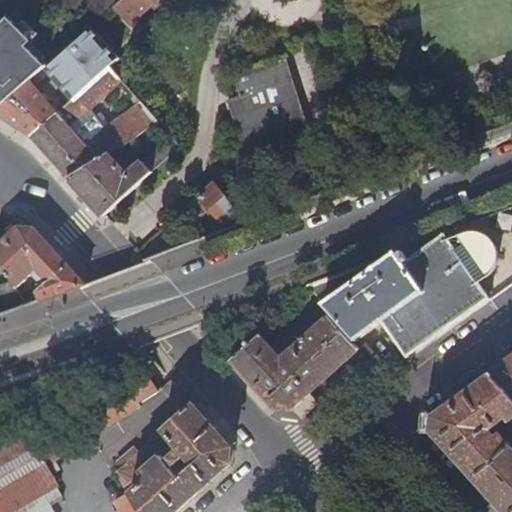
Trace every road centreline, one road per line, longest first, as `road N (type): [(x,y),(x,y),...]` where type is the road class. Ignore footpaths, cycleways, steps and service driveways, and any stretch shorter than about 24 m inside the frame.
road 1 (residential): [(25,167),(107,251),(289,476)]
road 2 (secondary): [(0,371),(193,304),(281,251)]
road 3 (secondary): [(281,251),(0,340)]
road 4 (secondary): [(281,251),(511,159)]
road 5 (residential): [(389,408),(511,324)]
road 6 (residential): [(480,511),(389,408)]
road 7 (residential): [(289,476),(389,408)]
